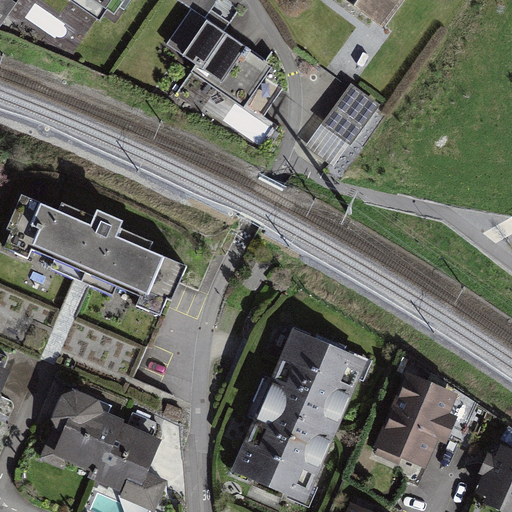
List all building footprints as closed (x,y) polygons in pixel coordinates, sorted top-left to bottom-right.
[(70,0),(66,6),(99,29),(108,17),(115,22),(131,0),(70,0)] [(241,116),(271,75),(221,39),(236,18),(210,0),(182,0),(178,7),(190,16),(165,51),(196,72),(191,79),(241,116)] [(400,0),(345,0),(381,26),(400,0)] [(378,110),(352,91),(322,132),(348,151),(378,110)] [(248,115),(248,139),(264,139),(263,115),(248,115)] [(32,253),(147,303),(162,266),(116,246),(123,231),(96,219),(89,235),(39,213),(30,234),(38,238),(32,253)] [(232,475),(307,508),(368,369),(293,336),(232,475)] [(406,380),(374,452),(429,475),(460,404),(406,380)] [(92,471),(124,423),(124,420),(108,413),(112,406),(75,389),(63,394),(54,415),(64,432),(54,456),(92,471)] [(161,440),(124,423),(92,471),(89,478),(93,480),(122,492),(120,496),(154,511),(155,511),(167,482),(147,473),(154,457),(161,440)] [(511,511),(511,457),(500,453),(476,508),(484,511),(511,511)]
